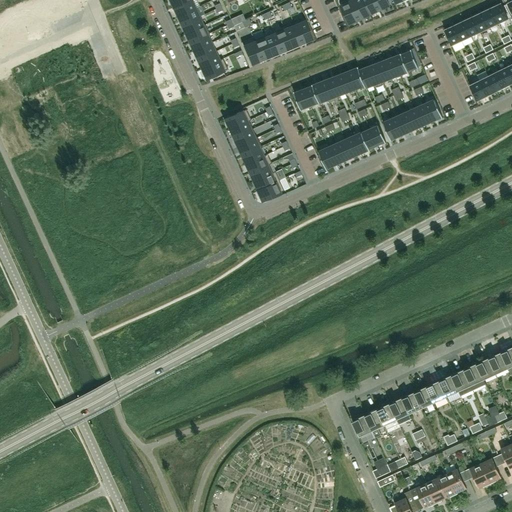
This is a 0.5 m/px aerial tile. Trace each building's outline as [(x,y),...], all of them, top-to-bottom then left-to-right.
[(188,0),(173,7),(174,8),(177,16),(195,8),(191,0),(188,0)] [(341,0),(339,1),(349,23),(360,19),(351,0),(341,0)] [(351,0),(360,19),(370,14),(369,14),(362,0),(351,0)] [(374,0),(362,0),(369,14),(370,14),(379,9),(374,0)] [(387,0),(374,0),(379,9),(389,5),(389,6),(390,5),(387,0)] [(501,3),(491,7),(499,23),(508,18),(501,3)] [(491,7),(482,12),(489,27),(499,23),(491,7)] [(195,8),(177,16),(181,25),(199,17),(195,8)] [(482,12),(473,16),(480,32),(489,27),(482,12)] [(242,14),(230,19),(232,23),(233,25),(245,19),(242,14)] [(473,16),(464,21),(471,36),(480,32),(473,16)] [(199,17),(181,25),(185,33),(203,25),(199,17)] [(304,18),(293,23),(294,25),(302,43),(312,38),(304,18)] [(464,21),(454,25),(462,40),(471,36),(464,21)] [(242,22),(233,25),(236,31),(244,27),(242,22)] [(203,25),(185,33),(189,42),(207,34),(209,33),(205,24),(203,25)] [(285,29),(284,29),(292,47),(302,43),(294,25),(285,29)] [(454,25),(445,29),(452,45),(462,40),(454,25)] [(284,27),(273,31),(282,51),(292,47),(284,29),(285,29),(284,27)] [(273,31),(263,35),(272,55),(282,51),(273,31)] [(207,34),(189,42),(191,46),(193,50),(193,51),(210,43),(211,43),(207,34)] [(254,39),(253,39),(262,59),(272,55),(263,35),(254,39)] [(253,37),(242,42),(251,64),(262,59),(253,39),(254,39),(253,37)] [(193,50),(193,51),(197,60),(214,52),(214,51),(211,43),(210,43),(193,51),(193,50)] [(401,53),(408,71),(418,67),(411,49),(411,50),(402,54),(401,53)] [(70,50),(14,73),(26,101),(82,77),(70,50)] [(214,52),(197,60),(201,68),(220,59),(217,50),(214,51),(214,52)] [(401,54),(393,57),(399,74),(408,71),(401,53),(400,53),(401,54)] [(393,57),(384,60),(391,78),(399,74),(393,57)] [(220,59),(201,68),(206,79),(227,69),(223,58),(220,59)] [(384,60),(376,64),(383,81),(391,78),(384,60)] [(376,64),(368,67),(374,84),(383,81),(376,64)] [(358,68),(348,71),(355,89),(364,85),(365,85),(358,66),(358,68)] [(358,66),(365,85),(364,85),(365,87),(374,84),(368,67),(360,70),(358,66)] [(511,77),(507,67),(498,71),(505,87),(511,83),(511,77)] [(348,71),(338,75),(345,93),(355,89),(348,71)] [(498,71),(489,76),(496,91),(505,87),(498,71)] [(338,75),(330,78),(336,96),(345,93),(338,75)] [(489,76),(479,80),(487,96),(496,91),(489,76)] [(160,124),(143,77),(126,83),(128,89),(118,93),(133,134),(160,124)] [(330,78),(321,82),(328,99),(336,96),(330,78)] [(479,80),(470,85),(477,100),(487,96),(479,80)] [(95,82),(62,95),(70,115),(75,113),(85,138),(74,143),(71,137),(45,148),(57,178),(122,152),(95,82)] [(313,84),(312,84),(320,102),(328,99),(321,82),(313,85),(313,84)] [(313,85),(304,88),(311,106),(320,102),(312,84),(313,85)] [(294,91),(301,110),(311,106),(304,88),(295,92),(294,91)] [(435,99),(424,104),(432,121),(442,117),(442,118),(443,117),(435,99)] [(424,104),(416,108),(424,125),(432,121),(424,104)] [(416,108),(408,111),(416,128),(424,125),(416,108)] [(246,109),(224,119),(229,129),(248,120),(249,121),(251,120),(246,109)] [(408,111),(400,115),(408,132),(416,128),(408,111)] [(400,115),(392,118),(399,136),(408,132),(400,115)] [(392,118),(383,122),(391,141),(392,140),(391,139),(399,136),(392,118)] [(248,120),(229,129),(233,138),(253,129),(249,121),(248,120)] [(378,124),(370,128),(377,145),(385,142),(386,143),(378,124)] [(370,128),(362,132),(370,150),(370,149),(377,145),(370,128)] [(253,129),(233,138),(237,147),(257,137),(256,137),(253,129)] [(362,132),(353,136),(361,153),(369,149),(369,150),(370,150),(362,132)] [(353,136),(345,139),(353,156),(361,153),(353,136)] [(257,137),(237,147),(239,151),(241,155),(259,147),(259,148),(261,147),(257,137),(256,137),(257,137)] [(345,139),(337,143),(345,160),(353,156),(345,139)] [(337,143),(329,147),(336,164),(345,160),(337,143)] [(259,147),(241,155),(245,164),(263,156),(263,155),(259,148),(259,147)] [(329,147),(318,151),(327,169),(327,168),(336,164),(329,147)] [(263,156),(245,164),(249,173),(269,163),(269,164),(271,163),(267,153),(263,155),(263,156)] [(269,163),(249,173),(253,181),(273,172),(269,164),(269,163)] [(273,172),(253,181),(257,190),(279,180),(275,171),(273,172)] [(257,190),(261,200),(284,190),(279,180),(257,190)] [(511,346),(505,350),(506,351),(502,353),(502,351),(501,352),(509,368),(511,366),(511,346)] [(509,368),(501,352),(493,356),(493,357),(490,358),(489,357),(496,374),(501,371),(501,372),(502,371),(509,368)] [(496,374),(489,357),(480,361),(481,362),(477,364),(477,363),(476,363),(484,379),(489,377),(490,377),(496,374)] [(484,379),(476,363),(468,367),(468,368),(465,370),(464,368),(464,369),(473,390),(486,384),(484,379)] [(473,390),(464,369),(456,373),(456,374),(453,375),(452,374),(451,374),(459,391),(461,395),(473,390)] [(459,391),(451,374),(443,378),(444,380),(440,381),(440,380),(439,380),(447,397),(452,394),(453,394),(459,391)] [(447,397),(439,380),(431,384),(431,385),(428,387),(427,386),(434,402),(439,400),(440,400),(440,399),(447,397)] [(434,402),(427,386),(418,390),(419,391),(415,393),(415,391),(414,392),(422,408),(427,406),(428,405),(434,402)] [(422,408),(414,392),(406,395),(406,397),(403,398),(402,397),(409,414),(415,411),(416,411),(415,411),(422,408)] [(409,414),(402,397),(394,401),(394,402),(391,404),(390,403),(389,403),(397,419),(399,424),(411,418),(409,414)] [(397,419),(389,403),(381,407),(382,408),(378,410),(378,408),(377,409),(384,425),(390,423),(391,422),(397,419)] [(384,425),(377,409),(369,412),(369,414),(366,415),(365,414),(375,437),(381,435),(378,428),(384,425)] [(507,418),(504,411),(499,413),(502,420),(507,418)] [(502,420),(499,413),(494,415),(497,422),(502,420)] [(375,437),(365,414),(356,418),(357,419),(352,421),(356,430),(355,431),(357,436),(359,435),(362,443),(375,437),(375,438),(375,437)] [(482,429),(479,422),(474,424),(478,431),(482,429)] [(478,431),(474,424),(470,427),(473,433),(478,431)] [(497,432),(495,427),(486,431),(488,436),(497,432)] [(469,429),(461,433),(464,439),(471,435),(469,429)] [(488,436),(486,431),(478,435),(480,440),(488,436)] [(453,443),(450,436),(449,434),(444,436),(448,445),(453,443)] [(456,451),(464,447),(462,442),(454,446),(456,451)] [(511,443),(500,449),(509,468),(511,466),(511,443)] [(456,451),(454,446),(445,450),(447,455),(456,451)] [(437,459),(435,455),(427,458),(430,463),(437,459)] [(408,463),(405,456),(400,459),(403,465),(408,463)] [(430,463),(427,458),(420,462),(422,466),(430,463)] [(501,477),(492,458),(481,463),(491,484),(498,480),(497,479),(501,477)] [(403,465),(400,459),(388,464),(391,471),(403,465)] [(491,484),(481,463),(470,468),(474,477),(479,487),(483,486),(483,487),(491,484)] [(391,471),(388,464),(387,464),(373,471),(376,478),(391,471)] [(467,488),(458,468),(446,473),(456,494),(463,491),(463,489),(467,488)] [(470,468),(465,470),(469,479),(474,477),(470,468)] [(456,494),(446,473),(437,478),(445,497),(450,496),(450,497),(456,494)] [(380,487),(395,480),(393,474),(377,481),(380,487)] [(445,497),(437,478),(427,482),(436,503),(442,501),(441,499),(445,497)] [(436,503),(427,482),(410,490),(412,495),(417,506),(423,504),(424,507),(428,505),(429,507),(436,503)] [(412,495),(406,497),(413,511),(419,510),(417,506),(412,495)] [(413,511),(406,497),(395,503),(396,505),(390,507),(391,511),(413,511)]
